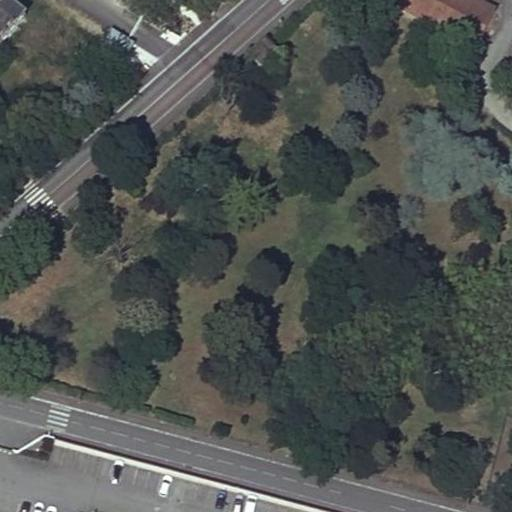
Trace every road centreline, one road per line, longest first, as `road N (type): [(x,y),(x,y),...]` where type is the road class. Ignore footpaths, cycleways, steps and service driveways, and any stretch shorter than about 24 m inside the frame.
road 1 (unclassified): [(0,403),(409,511)]
road 2 (residential): [(270,0),(0,236)]
